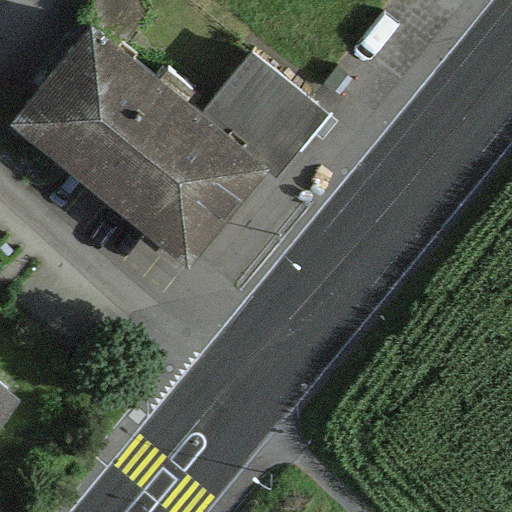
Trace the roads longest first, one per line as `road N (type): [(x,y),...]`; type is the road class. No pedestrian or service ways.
road 1 (primary): [(511,50),(247,386)]
road 2 (residential): [(247,386),(0,165)]
road 3 (primary): [(247,386),(139,511)]
